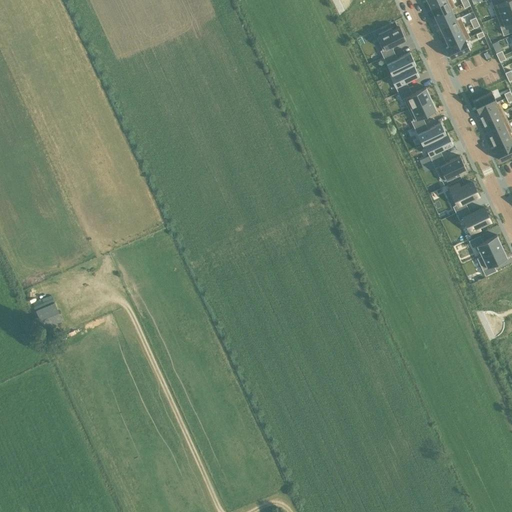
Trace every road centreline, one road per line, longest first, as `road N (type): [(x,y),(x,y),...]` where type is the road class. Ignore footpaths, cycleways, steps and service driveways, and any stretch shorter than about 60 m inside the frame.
road 1 (residential): [(408,0),(511,220)]
road 2 (track): [(222,511),(125,304)]
